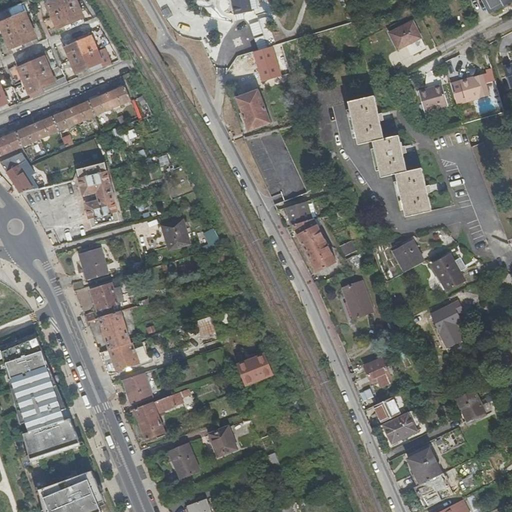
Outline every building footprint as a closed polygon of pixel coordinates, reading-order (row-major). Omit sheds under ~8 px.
[(60,34),(85,24),(74,0),(50,0),(51,3),(47,4),(60,34)] [(252,11),(250,0),(230,0),(233,13),(252,11)] [(511,1),(511,0),(488,0),(494,11),(511,1)] [(0,25),(13,54),(38,44),(37,40),(35,40),(24,14),(21,15),(19,11),(11,15),(8,10),(0,14),(4,22),(0,24),(0,25)] [(423,39),(413,20),(390,31),(400,51),(423,39)] [(98,53),(89,33),(65,44),(80,79),(105,68),(112,65),(106,50),(98,53)] [(273,46),(254,52),(262,82),(282,76),(273,46)] [(40,60),(38,56),(17,64),(20,71),(18,72),(16,67),(12,69),(8,72),(21,104),(68,84),(66,80),(55,85),(43,58),(40,60)] [(511,86),(511,63),(503,66),(509,87),(511,86)] [(459,81),(465,102),(488,95),(482,74),(466,79),(460,80),(459,81)] [(417,91),(423,112),(445,106),(442,94),(451,92),(448,79),(442,81),(443,84),(424,89),(418,91),(417,91)] [(227,86),(231,94),(236,92),(231,84),(227,86)] [(0,156),(132,101),(126,87),(0,139),(0,156)] [(272,123),(259,90),(237,98),(250,131),(272,123)] [(357,135),(359,143),(373,140),(374,145),(380,168),(382,176),(396,173),(397,180),(404,208),(406,216),(431,210),(427,191),(425,183),(421,166),(407,170),(403,152),(401,145),(398,134),(385,137),(380,119),(378,112),(374,94),(349,100),(351,108),(357,135)] [(127,122),(124,115),(118,117),(122,124),(127,122)] [(130,139),(137,137),(134,129),(127,131),(130,139)] [(321,187),(294,129),(281,136),(309,193),(321,187)] [(67,147),(74,144),(71,135),(63,138),(67,147)] [(511,212),(484,141),(469,147),(484,184),(507,242),(511,240),(511,242),(511,212)] [(35,174),(30,166),(22,153),(1,162),(11,178),(21,194),(40,189),(35,180),(30,182),(29,178),(35,174)] [(162,166),(170,163),(167,154),(158,158),(162,166)] [(93,229),(121,221),(105,163),(77,170),(84,194),(97,191),(100,201),(87,205),(93,229)] [(355,187),(344,191),(350,209),(360,206),(355,187)] [(308,202),(287,208),(293,227),(295,226),(314,220),(308,202)] [(314,220),(295,226),(318,272),(337,262),(316,220),(314,220)] [(185,221),(164,227),(165,229),(162,230),(165,238),(167,237),(169,243),(171,250),(191,245),(185,221)] [(204,234),(210,244),(219,238),(213,228),(204,234)] [(405,272),(424,261),(413,240),(393,250),(405,272)] [(345,257),(358,251),(353,241),(340,246),(345,257)] [(110,275),(103,249),(82,255),(90,281),(110,275)] [(464,281),(450,254),(432,264),(446,291),(464,281)] [(358,269),(363,268),(360,258),(355,259),(358,269)] [(373,313),(363,282),(344,289),(354,320),(373,313)] [(101,319),(123,312),(114,284),(92,290),(101,319)] [(464,321),(454,303),(433,314),(450,349),(467,340),(458,324),(464,321)] [(110,351),(132,344),(123,312),(101,319),(110,351)] [(203,334),(218,329),(215,316),(199,321),(203,334)] [(63,414),(64,419),(69,416),(65,406),(66,406),(36,333),(34,334),(39,349),(40,349),(63,414)] [(22,424),(26,433),(21,435),(29,455),(31,459),(79,440),(69,416),(64,419),(63,414),(40,349),(39,349),(34,334),(2,347),(6,364),(22,424)] [(221,338),(199,346),(202,356),(224,348),(221,338)] [(118,372),(139,363),(132,344),(110,351),(101,354),(106,366),(114,363),(118,372)] [(239,362),(247,385),(277,374),(269,351),(239,362)] [(384,358),(385,360),(394,356),(392,351),(383,355),(384,358)] [(384,358),(365,366),(371,382),(378,380),(381,387),(391,384),(389,379),(392,378),(385,360),(384,358)] [(17,426),(22,424),(6,364),(4,364),(17,426)] [(133,405),(153,397),(144,375),(124,382),(133,405)] [(436,400),(441,398),(432,380),(426,384),(434,401),(436,400)] [(187,398),(195,395),(192,389),(185,392),(187,398)] [(487,416),(476,391),(457,401),(468,422),(481,416),(482,419),(487,416)] [(177,404),(184,401),(181,393),(136,411),(147,440),(168,432),(160,413),(178,406),(177,404)] [(382,422),(400,414),(393,398),(375,406),(382,422)] [(409,428),(412,426),(406,415),(381,427),(390,446),(416,433),(414,431),(411,432),(409,428)] [(236,449),(228,428),(211,434),(219,456),(236,449)] [(31,459),(29,455),(26,457),(29,464),(83,442),(82,439),(79,440),(31,459)] [(181,479),(200,472),(189,444),(169,451),(181,479)] [(420,484),(431,479),(441,474),(429,450),(408,460),(420,484)] [(270,466),(279,462),(275,453),(266,457),(270,466)] [(100,511),(102,511),(99,504),(105,501),(102,494),(100,490),(98,486),(92,471),(76,478),(63,483),(44,491),(40,493),(41,496),(45,509),(45,511),(100,511)] [(222,486),(229,482),(225,472),(218,475),(222,486)] [(62,480),(63,483),(76,478),(75,475),(62,480)] [(483,477),(462,488),(467,498),(488,488),(483,477)] [(432,506),(443,501),(431,479),(420,484),(432,506)] [(210,511),(207,501),(186,508),(187,511),(210,511)] [(468,511),(462,501),(440,511),(468,511)]
